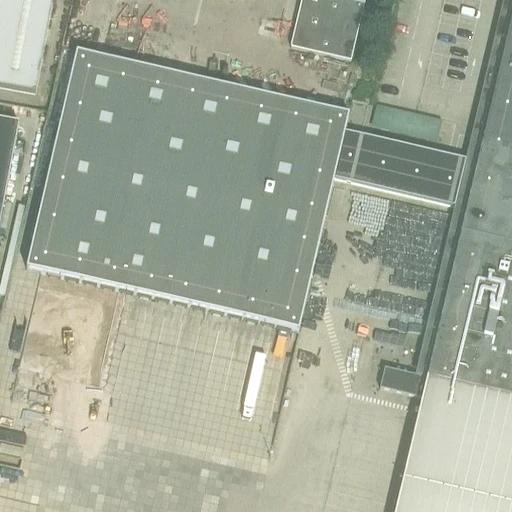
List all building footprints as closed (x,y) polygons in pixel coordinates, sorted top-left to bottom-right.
[(53,0),(0,0),(0,87),(35,94),(53,0)] [(288,0),(286,12),(296,15),(299,0),(288,0)] [(303,0),(292,48),(352,62),(366,0),(303,0)] [(511,511),(511,13),(477,165),(343,134),(333,181),(466,212),(426,380),(424,389),(395,511),(511,511)] [(347,117),(255,95),(77,54),(27,271),(297,333),(333,181),(343,134),(347,117)] [(0,221),(18,125),(0,121),(0,221)]
